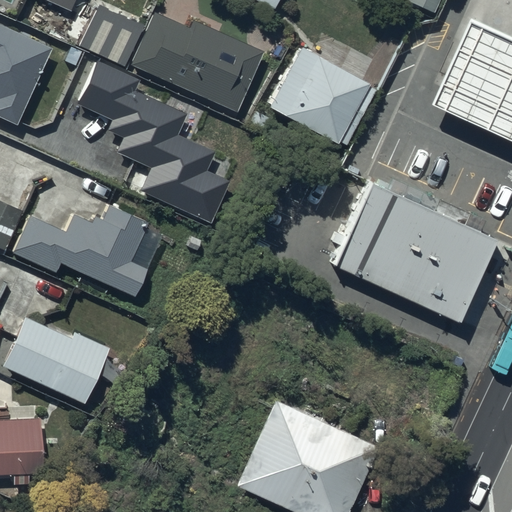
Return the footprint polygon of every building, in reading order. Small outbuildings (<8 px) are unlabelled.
[(189,22),(152,6),(128,59),(233,106),(261,45),(192,14),(189,22)] [(511,31),(464,10),(424,95),(511,135),(511,31)] [(50,40),(0,17),(0,111),(26,124),(39,95),(27,90),(50,40)] [(298,38),(266,99),(343,139),(373,82),(364,78),(366,73),(298,38)] [(86,49),(75,71),(101,84),(112,61),(86,49)] [(74,108),(47,97),(35,122),(60,135),(74,108)] [(134,145),(92,125),(77,160),(120,179),(134,145)] [(493,229),(367,172),(328,258),(454,315),(493,229)] [(0,193),(0,242),(1,243),(20,203),(0,193)] [(27,208),(9,246),(53,266),(58,255),(132,289),(144,263),(127,255),(146,215),(106,197),(100,212),(92,209),(89,216),(71,207),(63,225),(27,208)] [(32,293),(10,283),(0,306),(0,328),(11,333),(0,356),(0,360),(80,396),(105,340),(72,326),(69,331),(24,311),(32,293)] [(272,393),(233,477),(308,511),(340,511),(374,439),(272,393)] [(39,412),(0,413),(0,468),(10,468),(10,480),(27,479),(26,466),(41,466),(39,412)]
